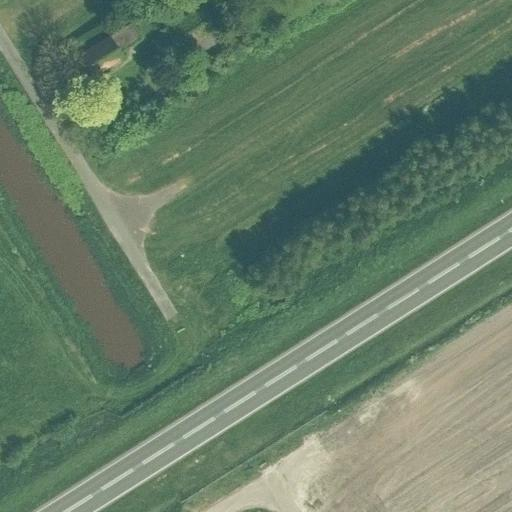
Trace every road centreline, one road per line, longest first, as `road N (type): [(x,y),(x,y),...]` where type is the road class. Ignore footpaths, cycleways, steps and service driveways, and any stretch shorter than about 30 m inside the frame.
road 1 (trunk): [(63,511),(511,228)]
road 2 (unclassified): [(169,317),(0,39)]
